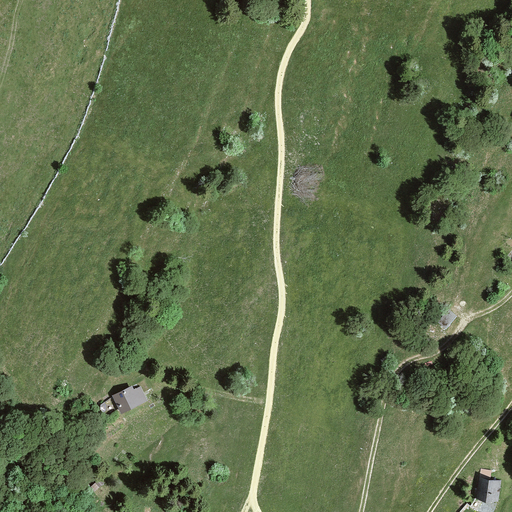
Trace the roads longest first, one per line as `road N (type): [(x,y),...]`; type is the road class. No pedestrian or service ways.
road 1 (track): [(255,511),(250,502),(282,315),(278,94),(305,0)]
road 2 (track): [(511,289),(468,315),(437,351),(417,354),(388,378),(362,511)]
road 3 (track): [(434,511),(511,407)]
